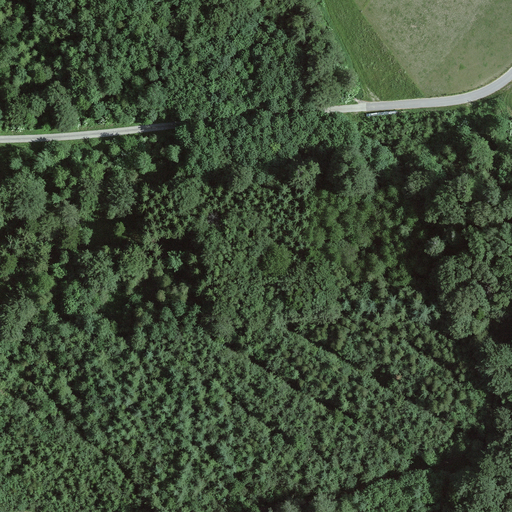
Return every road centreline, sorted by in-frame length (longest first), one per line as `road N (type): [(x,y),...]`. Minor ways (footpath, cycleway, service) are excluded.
road 1 (track): [(0,139),(436,104),(477,97),(511,74)]
road 2 (track): [(258,511),(511,444)]
